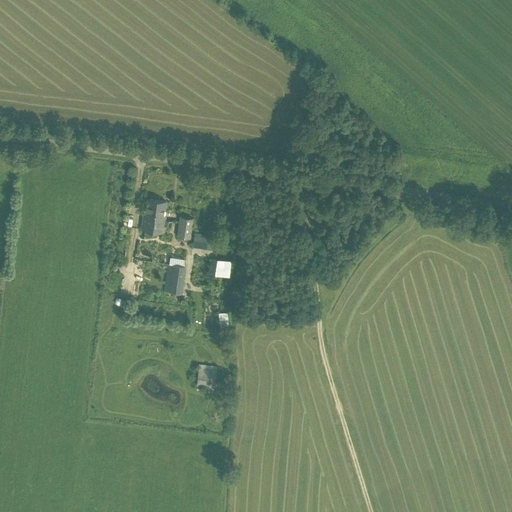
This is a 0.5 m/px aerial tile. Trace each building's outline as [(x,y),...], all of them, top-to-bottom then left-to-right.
[(163,232),(164,226),(171,227),(172,221),(165,220),(166,215),(164,214),(166,201),(147,199),(145,212),(144,212),(141,229),(163,232)] [(192,218),(180,217),(177,236),(190,238),(192,218)] [(216,251),(218,236),(194,232),(192,248),(216,251)] [(140,247),(138,259),(163,263),(161,276),(166,277),(169,263),(174,264),(176,254),(140,247)] [(229,276),(230,261),(213,259),(211,273),(229,276)] [(166,300),(180,300),(180,289),(165,290),(166,300)] [(214,388),(217,366),(198,364),(196,386),(214,388)]
